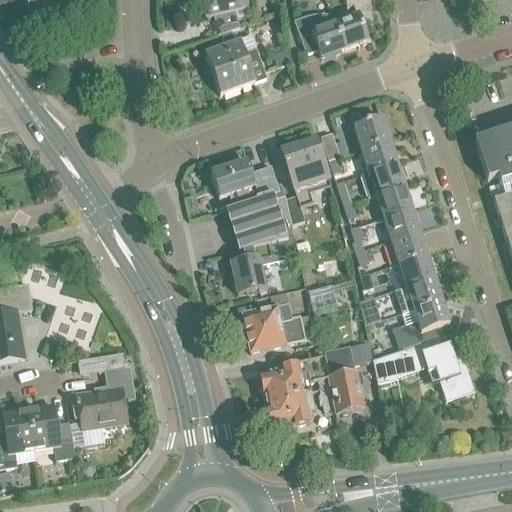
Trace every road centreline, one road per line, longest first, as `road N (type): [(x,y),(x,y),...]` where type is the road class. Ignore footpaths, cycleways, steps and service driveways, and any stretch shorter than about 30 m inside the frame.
road 1 (residential): [(412,67),(511,376)]
road 2 (residential): [(153,169),(412,67)]
road 3 (tertiary): [(186,374),(162,310),(99,213)]
road 4 (tertiary): [(99,213),(0,70)]
road 5 (residential): [(132,0),(153,169)]
road 6 (secondary): [(384,492),(338,488),(258,500)]
